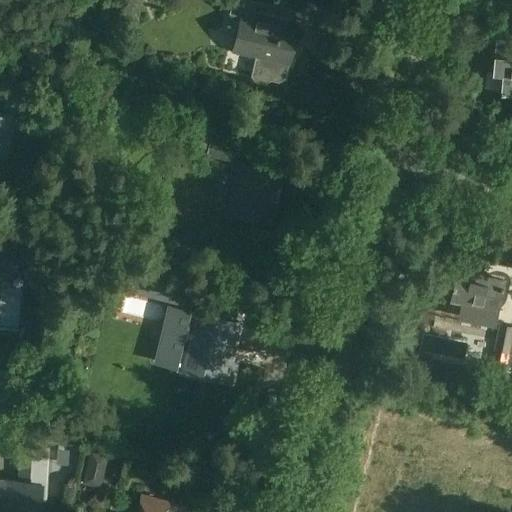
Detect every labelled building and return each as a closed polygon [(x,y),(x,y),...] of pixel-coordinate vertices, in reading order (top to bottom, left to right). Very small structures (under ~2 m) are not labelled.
[(289,62),(290,62),(298,28),(274,23),(278,5),(258,0),(233,0),(230,13),(243,15),(235,49),(256,54),(251,74),(256,81),(265,83),(271,79),(279,81),(286,77),(289,62)] [(503,75),(502,93),(511,93),(511,57),(496,55),(494,74),(503,75)] [(232,159),(238,134),(214,129),(214,128),(205,126),(200,147),(208,149),(207,154),(232,159)] [(283,170),(241,159),(228,208),(271,219),(283,170)] [(0,267),(13,269),(16,251),(0,248),(0,267)] [(496,325),(503,289),(504,289),(505,286),(504,285),(505,280),(483,276),(485,263),(460,258),(455,285),(454,284),(453,288),(454,289),(452,301),(461,303),(458,318),(496,325)] [(184,286),(139,274),(135,293),(179,304),(184,286)] [(181,365),(233,378),(237,360),(231,359),(246,297),(213,289),(207,311),(195,308),(194,311),(168,305),(156,359),(181,365)] [(511,325),(501,323),(496,348),(509,351),(511,351),(511,325)] [(398,511),(411,445),(489,460),(497,419),(385,397),(363,511),(398,511)] [(20,446),(19,462),(49,464),(50,447),(20,446)] [(90,450),(82,483),(101,487),(109,454),(90,450)] [(41,511),(42,500),(47,500),(48,481),(0,478),(0,509),(16,510),(16,511),(41,511)] [(167,511),(171,500),(141,493),(136,511),(167,511)]
